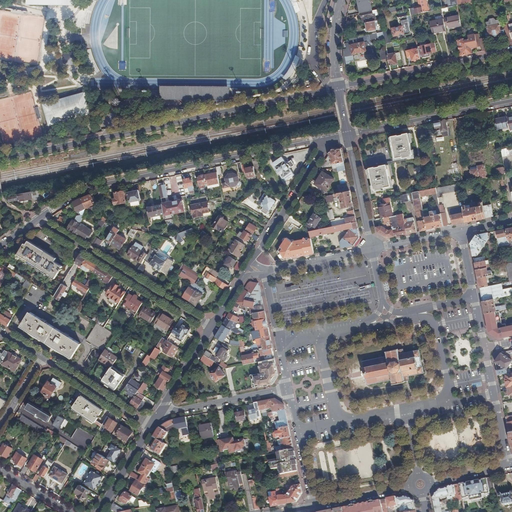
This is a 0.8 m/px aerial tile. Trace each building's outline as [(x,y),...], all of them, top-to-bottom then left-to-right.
[(369,0),(357,0),(358,3),(360,3),(362,13),(372,11),(369,0)] [(422,9),(420,0),(417,0),(419,6),(413,8),(413,7),(409,8),(411,16),(423,13),(428,12),(429,12),(428,7),(422,9)] [(362,13),(361,13),(362,18),(364,18),(365,22),(376,20),(375,15),(373,15),(372,11),(362,13)] [(461,26),(459,16),(444,19),(446,26),(448,26),(449,28),(461,26)] [(446,26),(444,19),(430,22),(433,34),(443,32),(443,36),(447,35),(446,26)] [(501,31),(500,25),(498,20),(496,21),(495,20),(494,19),(490,20),(489,21),(489,22),(486,23),(489,34),(486,34),(487,39),(490,38),(490,37),(501,35),(501,36),(505,35),(504,30),(501,31)] [(375,21),(366,23),(367,29),(368,32),(379,30),(378,27),(377,27),(375,21)] [(411,35),(409,22),(402,23),(403,27),(393,29),(394,37),(404,34),(405,36),(411,35)] [(350,44),(344,45),(344,51),(344,62),(344,67),(346,73),(346,74),(348,76),(350,77),(349,70),(347,70),(347,69),(350,68),(350,67),(351,66),(350,63),(351,63),(351,62),(355,61),(353,54),(367,52),(368,55),(374,54),(373,50),(372,47),(374,45),(371,41),(370,40),(373,40),(373,41),(376,40),(376,39),(384,37),(383,32),(349,39),(350,44)] [(480,39),(479,34),(469,36),(469,40),(465,41),(468,55),(473,54),(471,49),(482,47),(480,39)] [(468,55),(465,41),(464,39),(462,40),(460,40),(458,41),(461,56),(468,55)] [(421,47),(418,48),(418,49),(420,55),(423,55),(437,52),(435,43),(426,45),(422,46),(421,47)] [(389,59),(388,55),(387,48),(385,48),(382,47),(381,51),(381,53),(380,53),(381,61),(389,59)] [(420,55),(418,49),(407,51),(408,58),(412,57),(413,61),(421,59),(420,55)] [(76,61),(69,51),(61,57),(68,67),(76,61)] [(389,59),(390,66),(398,64),(397,60),(401,60),(399,53),(388,55),(389,59)] [(161,100),(183,100),(183,90),(209,90),(209,100),(230,100),(231,85),(161,85),(161,100)] [(209,90),(183,90),(183,100),(209,100),(209,90)] [(91,113),(84,92),(43,105),(49,126),(91,113)] [(493,111),(482,113),(484,120),(495,118),(493,111)] [(507,117),(495,119),(497,130),(501,129),(501,131),(510,130),(509,127),(507,117)] [(435,122),(436,128),(441,127),(441,131),(442,131),(442,133),(443,133),(444,134),(447,134),(447,132),(448,132),(447,130),(448,130),(445,120),(435,122)] [(398,135),(391,137),(396,158),(403,157),(403,159),(412,157),(412,155),(413,155),(409,133),(403,134),(403,135),(399,136),(398,135)] [(511,147),(501,150),(502,156),(511,153),(511,147)] [(338,173),(346,171),(344,160),(342,150),(333,151),(330,154),(328,157),(330,158),(331,158),(333,170),(337,169),(338,173)] [(273,164),(278,171),(281,175),(284,179),(287,182),(295,176),(291,169),(295,166),(292,161),(288,164),(287,164),(282,158),(273,164)] [(456,181),(461,180),(461,177),(458,164),(452,166),(456,181)] [(375,167),(370,168),(374,190),(375,190),(376,192),(385,190),(385,188),(391,186),(387,165),(380,166),(380,167),(376,168),(375,167)] [(473,178),(473,180),(478,179),(486,178),(484,165),(478,166),(478,167),(478,169),(471,170),(472,178),(473,178)] [(248,178),(256,177),(254,167),(246,169),(248,178)] [(207,185),(208,186),(220,184),(218,176),(218,173),(206,176),(207,185)] [(324,173),(316,185),(327,192),(335,180),(324,173)] [(232,188),(236,187),(239,182),(238,177),(234,174),(228,175),(226,180),(227,184),(223,184),(224,189),(231,187),(231,188),(232,188)] [(204,185),(207,185),(206,176),(205,176),(203,175),(201,175),(200,177),(200,178),(198,179),(200,189),(205,188),(204,185)] [(190,179),(184,180),(186,189),(189,188),(190,191),(194,190),(192,181),(191,181),(190,179)] [(459,183),(442,187),(441,187),(442,194),(460,191),(459,183)] [(166,222),(167,221),(174,220),(173,214),(185,212),(183,200),(170,203),(165,184),(159,185),(163,206),(164,215),(166,222)] [(339,194),(350,191),(349,184),(338,187),(339,191),(339,194)] [(308,188),(306,193),(312,196),(315,192),(308,188)] [(438,198),(436,188),(419,191),(421,197),(433,194),(438,214),(436,215),(436,213),(435,214),(434,211),(431,212),(429,201),(428,200),(422,202),(427,230),(436,228),(444,227),(441,210),(438,198)] [(38,191),(19,195),(21,202),(34,199),(35,202),(40,201),(38,191)] [(139,191),(128,193),(130,203),(141,201),(139,191)] [(343,209),(353,207),(352,198),(350,191),(339,194),(337,194),(334,195),(335,199),(337,198),(337,197),(341,196),(343,209)] [(419,191),(412,193),(413,198),(414,201),(420,232),(427,230),(422,202),(421,197),(419,191)] [(124,192),(116,194),(117,199),(114,200),(115,205),(126,203),(124,192)] [(407,194),(400,196),(401,203),(409,202),(407,194)] [(82,199),(86,209),(94,206),(92,201),(93,200),(91,195),(86,197),(82,199)] [(333,195),(323,197),(325,204),(335,202),(333,195)] [(277,201),(268,196),(266,199),(262,206),(264,208),(262,212),(268,215),(277,201)] [(82,210),(86,209),(82,199),(78,201),(74,203),(78,213),(79,213),(80,214),(83,212),(82,210)] [(463,206),(462,199),(460,199),(462,211),(462,212),(463,213),(451,215),(454,225),(456,224),(467,222),(463,206)] [(193,201),(191,202),(194,218),(204,216),(203,214),(210,212),(208,202),(194,205),(193,201)] [(466,206),(463,206),(467,222),(476,220),(486,218),(483,205),(483,203),(483,201),(480,201),(480,203),(481,206),(467,209),(466,206)] [(379,206),(382,218),(390,216),(392,216),(389,203),(379,206)] [(483,205),(486,218),(494,216),(491,205),(487,206),(487,204),(483,205)] [(161,215),(164,215),(163,206),(159,207),(159,206),(148,209),(150,218),(161,216),(161,215)] [(326,212),(329,222),(335,220),(333,210),(326,212)] [(443,210),(441,210),(444,227),(449,226),(446,213),(443,213),(443,210)] [(337,226),(357,222),(355,215),(354,211),(348,212),(349,216),(350,216),(350,218),(341,221),(340,219),(336,220),(336,221),(337,226)] [(309,224),(307,227),(310,229),(311,226),(316,228),(316,229),(322,218),(315,214),(308,224),(309,224)] [(383,226),(377,227),(378,233),(387,239),(398,236),(408,234),(405,219),(403,214),(398,215),(401,228),(394,230),(393,230),(389,231),(386,228),(387,227),(383,225),(383,226)] [(390,216),(393,230),(394,230),(401,228),(398,215),(392,216),(390,216)] [(81,225),(84,217),(81,216),(77,216),(76,220),(75,222),(74,221),(68,230),(75,235),(81,225)] [(225,220),(220,217),(214,227),(223,233),(229,223),(225,221),(225,220)] [(405,219),(408,234),(417,232),(414,219),(408,220),(407,219),(405,219)] [(112,226),(115,227),(120,231),(123,227),(115,222),(112,226)] [(341,243),(342,249),(354,246),(360,238),(359,232),(357,222),(337,226),(330,228),(324,229),(319,230),(316,231),(310,232),(311,238),(350,230),(350,231),(348,233),(347,233),(346,234),(347,234),(341,243)] [(245,230),(254,235),(258,229),(251,224),(247,230),(246,229),(245,230)] [(75,235),(85,241),(88,237),(90,238),(93,232),(81,225),(75,235)] [(106,242),(111,245),(117,235),(120,231),(115,227),(106,242)] [(133,239),(138,231),(133,230),(132,229),(128,236),(133,239)] [(190,235),(194,234),(193,229),(170,238),(171,242),(172,241),(172,242),(176,240),(178,241),(181,244),(182,244),(185,242),(182,239),(190,236),(190,235)] [(506,229),(495,231),(496,238),(498,238),(500,247),(510,245),(509,243),(506,229)] [(258,241),(260,238),(254,235),(253,236),(245,231),(244,234),(241,233),(239,236),(248,242),(249,240),(250,241),(251,240),(252,240),(253,238),(258,241)] [(489,239),(488,233),(477,235),(471,244),(474,256),(479,255),(489,239)] [(117,235),(111,245),(121,250),(127,240),(117,235)] [(280,253),(284,260),(315,254),(311,239),(309,239),(308,241),(306,240),(293,242),(287,239),(281,247),(283,248),(280,253)] [(228,251),(238,258),(241,253),(245,246),(236,240),(231,248),(228,251)] [(55,279),(60,270),(61,271),(62,269),(61,269),(63,266),(55,262),(56,258),(29,241),(26,246),(24,245),(17,256),(55,279)] [(139,262),(143,264),(145,260),(148,255),(144,253),(133,246),(128,256),(138,262),(139,262)] [(159,252),(153,247),(148,255),(145,260),(167,276),(170,272),(171,272),(172,272),(174,269),(174,268),(173,267),(172,266),(175,263),(169,259),(167,262),(157,255),(159,252)] [(160,250),(159,252),(157,255),(167,262),(169,259),(170,258),(167,256),(163,253),(160,250)] [(83,257),(80,255),(75,263),(80,265),(79,267),(81,269),(87,259),(83,257)] [(237,262),(230,257),(228,260),(226,264),(226,265),(233,269),(237,262)] [(485,257),(474,259),(476,270),(488,267),(491,267),(490,264),(487,265),(486,261),(485,257)] [(98,266),(87,259),(81,269),(87,272),(89,269),(94,272),(98,266)] [(114,276),(98,266),(94,272),(105,278),(104,282),(108,285),(114,276)] [(137,273),(142,276),(146,268),(142,266),(137,273)] [(8,268),(5,267),(2,270),(0,268),(0,273),(6,277),(8,274),(11,270),(8,268)] [(488,267),(476,270),(478,279),(480,288),(488,286),(488,282),(488,280),(487,280),(486,276),(489,275),(489,274),(490,273),(491,273),(492,272),(492,271),(491,270),(488,271),(488,267)] [(195,272),(190,269),(189,272),(184,269),(180,276),(192,284),(190,288),(196,292),(198,289),(196,288),(196,286),(194,285),(199,278),(194,275),(196,272),(195,272)] [(214,283),(226,291),(229,287),(216,279),(219,274),(212,269),(211,270),(208,275),(208,274),(205,278),(214,283)] [(13,272),(11,270),(8,274),(14,277),(15,276),(22,280),(23,278),(13,272)] [(32,284),(23,278),(22,280),(25,282),(22,286),(20,285),(19,287),(27,292),(32,284)] [(211,287),(214,283),(205,278),(203,281),(202,282),(211,287)] [(83,284),(76,280),(75,280),(73,284),(78,287),(77,289),(81,292),(81,293),(85,295),(90,289),(85,286),(83,284)] [(245,306),(251,307),(254,308),(254,306),(264,305),(262,299),(261,300),(256,301),(256,302),(252,301),(255,297),(255,296),(252,294),(259,283),(250,282),(248,284),(236,302),(242,305),(245,306)] [(262,299),(261,293),(261,292),(259,293),(259,291),(261,291),(260,286),(259,283),(252,294),(255,296),(255,297),(252,301),(256,302),(256,301),(261,300),(262,299)] [(488,286),(480,288),(481,294),(483,301),(494,299),(505,297),(503,290),(502,283),(498,284),(495,285),(488,286)] [(67,288),(62,284),(54,297),(60,301),(67,288)] [(118,306),(126,293),(118,288),(119,287),(114,284),(107,295),(111,298),(110,301),(118,306)] [(190,302),(188,305),(195,309),(205,292),(202,290),(200,288),(200,287),(199,287),(198,289),(196,292),(190,302)] [(511,287),(503,290),(505,297),(511,295),(511,287)] [(196,292),(190,288),(183,298),(190,302),(196,292)] [(135,315),(143,303),(136,299),(137,297),(137,296),(136,296),(135,296),(134,296),(134,297),(130,294),(127,299),(129,300),(124,308),(135,315)] [(494,299),(483,301),(484,308),(485,314),(495,312),(506,310),(505,305),(495,307),(494,299)] [(257,329),(257,330),(259,330),(268,328),(266,315),(264,305),(254,306),(254,308),(251,307),(251,313),(254,313),(255,319),(252,320),(253,323),(251,323),(252,330),(257,329)] [(151,323),(157,314),(145,306),(139,315),(151,323)] [(0,314),(0,322),(8,327),(14,316),(6,312),(4,316),(0,314)] [(495,312),(485,314),(489,332),(498,338),(511,335),(511,325),(498,328),(497,322),(500,321),(500,320),(501,320),(501,317),(496,318),(496,317),(500,316),(499,313),(495,314),(495,312)] [(66,353),(72,358),(81,344),(30,313),(22,326),(28,330),(28,332),(37,337),(38,336),(40,338),(40,339),(42,341),(43,339),(51,344),(50,345),(53,347),(53,346),(56,347),(55,348),(65,354),(66,353)] [(230,313),(227,317),(235,321),(234,322),(237,323),(240,319),(230,313)] [(156,323),(168,330),(174,321),(165,316),(161,314),(156,323)] [(223,325),(231,330),(237,333),(237,332),(238,330),(231,327),(234,322),(235,321),(227,317),(225,321),(223,325)] [(104,328),(96,324),(86,341),(104,352),(105,350),(115,335),(104,328)] [(179,330),(176,327),(172,333),(178,336),(176,338),(181,341),(182,341),(183,341),(185,338),(185,336),(187,333),(188,333),(191,329),(183,324),(179,330)] [(219,330),(215,337),(223,342),(231,330),(223,325),(219,330)] [(257,339),(270,336),(270,334),(268,328),(259,330),(257,330),(252,331),(254,339),(257,339)] [(270,336),(257,339),(258,344),(244,346),(243,340),(239,340),(240,346),(241,352),(246,351),(252,350),(258,349),(259,349),(259,350),(264,350),(273,348),(272,344),(270,336)] [(173,357),(179,348),(167,341),(162,338),(150,357),(152,358),(155,360),(161,351),(157,349),(161,343),(166,346),(163,351),(173,357)] [(221,351),(219,350),(216,354),(218,356),(217,356),(225,361),(229,356),(229,355),(227,354),(229,350),(224,346),(222,349),(221,351)] [(365,373),(365,375),(366,378),(366,379),(367,384),(367,385),(392,380),(394,385),(405,382),(405,381),(410,380),(409,376),(424,373),(423,367),(421,356),(419,350),(404,353),(403,349),(399,350),(399,349),(387,351),(388,356),(362,361),(362,362),(363,362),(364,367),(363,367),(363,368),(364,368),(365,371),(365,373)] [(105,350),(104,352),(99,360),(112,368),(118,358),(113,355),(107,351),(105,350)] [(511,350),(501,353),(511,359),(511,350)] [(0,359),(0,362),(15,372),(22,360),(9,353),(8,353),(5,351),(3,355),(1,354),(0,356),(0,359)] [(204,355),(214,361),(215,362),(217,359),(212,356),(212,355),(206,351),(204,355)] [(244,365),(259,362),(260,361),(259,356),(259,354),(259,353),(253,354),(247,355),(242,356),(244,365)] [(511,359),(501,353),(495,362),(502,367),(501,370),(497,370),(498,375),(511,373),(510,369),(506,370),(511,362),(511,359)] [(150,357),(148,355),(141,365),(145,367),(152,358),(150,357)] [(204,355),(200,360),(211,367),(214,361),(204,355)] [(260,386),(260,387),(264,386),(263,383),(267,382),(268,385),(272,384),(278,375),(277,371),(276,371),(275,367),(277,367),(276,366),(276,363),(274,363),(273,359),(263,361),(260,361),(259,362),(262,373),(253,375),(254,378),(252,379),(253,383),(255,383),(256,387),(260,386)] [(170,369),(169,369),(165,366),(161,372),(163,373),(161,377),(169,382),(172,377),(167,374),(170,369)] [(220,367),(210,373),(216,382),(226,375),(220,367)] [(112,368),(103,381),(116,390),(125,377),(112,368)] [(165,389),(169,382),(161,377),(156,386),(164,391),(165,389)] [(58,389),(62,383),(53,379),(51,383),(48,382),(42,393),(51,398),(57,388),(58,389)] [(138,392),(142,386),(132,379),(125,389),(129,392),(127,394),(129,395),(128,397),(132,400),(138,392)] [(355,381),(356,389),(363,388),(362,380),(355,381)] [(148,385),(144,383),(142,386),(138,392),(142,395),(148,385)] [(142,395),(138,392),(132,400),(130,404),(138,409),(146,397),(142,395)] [(95,423),(103,411),(81,396),(73,408),(95,423)] [(283,428),(289,427),(286,413),(285,405),(275,399),(266,401),(258,403),(260,411),(266,410),(267,411),(268,411),(269,410),(269,409),(273,408),(274,416),(278,415),(278,414),(280,413),(281,413),(282,417),(281,417),(282,422),(281,423),(282,424),(283,428)] [(52,416),(54,413),(45,407),(44,409),(42,408),(41,409),(30,403),(27,409),(49,422),(52,416)] [(260,411),(258,403),(255,403),(256,410),(254,411),(253,410),(249,411),(251,420),(259,419),(258,414),(261,413),(260,411)] [(100,430),(102,431),(105,427),(113,432),(118,423),(110,419),(114,413),(111,411),(100,430)] [(238,422),(246,420),(245,412),(240,413),(240,412),(236,413),(237,414),(236,414),(238,422)] [(22,416),(20,420),(30,426),(44,435),(47,431),(22,416)] [(60,430),(66,420),(59,416),(53,426),(60,430)] [(188,427),(186,418),(180,419),(174,420),(170,421),(166,423),(163,425),(160,428),(168,433),(175,429),(176,430),(188,427)] [(111,438),(113,440),(116,436),(118,437),(119,435),(128,441),(132,433),(132,432),(122,426),(123,425),(120,423),(111,438)] [(215,437),(212,424),(207,425),(208,426),(200,428),(203,439),(215,437)] [(284,451),(294,449),(292,442),(290,432),(289,427),(283,428),(279,429),(280,432),(277,432),(277,434),(276,434),(276,435),(277,435),(278,438),(281,437),(284,451)] [(154,437),(163,442),(168,433),(160,428),(158,431),(154,437)] [(163,442),(154,437),(152,441),(148,447),(161,455),(167,445),(163,442)] [(222,441),(218,442),(219,449),(223,448),(224,451),(236,448),(234,438),(222,441)] [(12,449),(4,444),(0,450),(0,452),(7,457),(12,449)] [(108,460),(114,464),(122,450),(112,444),(109,449),(111,450),(106,458),(108,460)] [(281,475),(298,471),(296,460),(294,449),(284,451),(277,452),(278,458),(276,458),(276,459),(273,460),(274,465),(272,465),(272,469),(279,468),(282,467),(283,470),(281,471),(281,475)] [(27,459),(17,453),(13,459),(15,461),(14,462),(22,467),(27,459)] [(108,460),(106,458),(100,455),(99,454),(93,464),(102,470),(108,460)] [(43,460),(35,455),(28,467),(36,472),(43,460)] [(147,459),(143,466),(151,471),(156,463),(155,462),(154,463),(147,459)] [(40,474),(45,477),(52,464),(47,462),(40,474)] [(143,466),(139,473),(143,475),(147,478),(143,484),(146,485),(150,479),(147,478),(151,471),(143,466)] [(179,472),(178,466),(170,467),(171,474),(179,472)] [(63,484),(68,475),(55,467),(50,476),(63,484)] [(98,485),(100,482),(103,476),(92,470),(84,484),(95,490),(98,485)] [(245,489),(242,472),(238,473),(238,471),(228,473),(230,487),(237,486),(237,491),(241,490),(245,489)] [(286,477),(299,474),(298,471),(281,475),(274,476),(275,481),(282,480),(282,479),(285,478),(285,477),(286,476),(286,477)] [(142,478),(132,472),(130,476),(137,480),(143,484),(147,478),(143,475),(142,478)] [(209,496),(210,499),(214,498),(213,494),(219,493),(217,478),(202,480),(205,497),(209,496)] [(490,490),(487,479),(474,481),(459,484),(462,499),(467,498),(467,497),(470,497),(471,501),(483,498),(483,494),(485,493),(486,494),(490,493),(490,490)] [(143,484),(137,480),(130,491),(138,496),(143,489),(146,487),(147,486),(146,485),(143,484)] [(462,499),(459,484),(446,487),(440,488),(433,498),(435,511),(458,511),(458,510),(447,511),(442,511),(440,504),(443,504),(443,502),(440,503),(439,498),(447,496),(450,496),(453,495),(453,497),(456,497),(455,495),(456,494),(457,502),(463,501),(462,499)] [(90,491),(80,485),(76,492),(80,495),(79,497),(84,500),(90,491)] [(303,493),(301,485),(293,486),(288,495),(280,496),(278,496),(280,506),(297,502),(303,493)] [(10,490),(4,501),(9,504),(11,501),(14,503),(21,491),(18,489),(13,486),(10,490)] [(204,511),(200,489),(194,490),(195,495),(195,496),(196,499),(196,500),(198,511),(204,511)] [(181,490),(174,491),(175,492),(176,499),(177,503),(183,501),(181,490)] [(511,490),(511,491),(511,492),(511,493),(502,495),(502,494),(501,493),(499,493),(498,494),(499,496),(500,496),(502,505),(511,502),(511,490)] [(272,507),(280,506),(278,496),(277,492),(273,493),(272,491),(269,492),(269,494),(268,494),(269,496),(272,507)] [(134,503),(136,498),(126,492),(121,501),(127,504),(129,501),(134,503)] [(416,511),(416,510),(413,510),(412,503),(415,503),(414,500),(407,496),(401,497),(397,498),(400,511),(416,511)] [(395,511),(400,511),(397,498),(397,497),(388,499),(390,508),(392,508),(392,509),(393,509),(394,510),(395,510),(395,511)] [(152,506),(143,500),(139,501),(140,508),(152,506)] [(374,501),(369,503),(370,511),(383,511),(383,508),(381,500),(374,501)] [(127,511),(128,511),(114,503),(110,509),(114,511),(127,511)] [(357,505),(343,508),(344,511),(370,511),(369,503),(357,505)]
